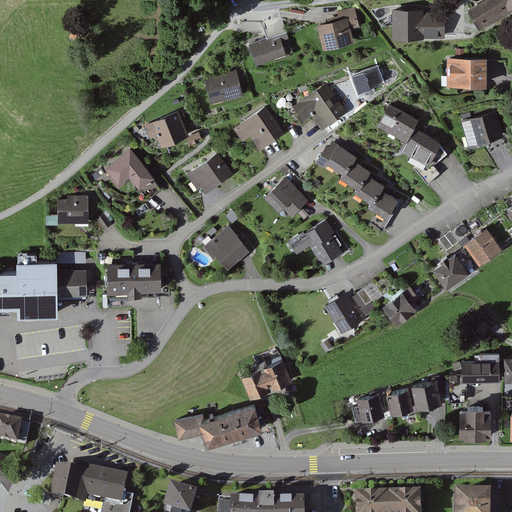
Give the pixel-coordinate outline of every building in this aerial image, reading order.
[(511,0),(491,0),(476,10),(490,31),(511,16),(511,0)] [(424,10),(392,9),(392,38),(444,39),(444,14),(424,14),(424,10)] [(360,13),(323,27),(331,51),(360,40),(357,30),(365,27),(360,13)] [(274,35),(255,43),(264,65),(292,54),(285,38),(291,35),(286,24),(271,30),(274,35)] [(496,57),(454,59),(455,88),(497,86),(496,57)] [(241,68),(209,78),(217,104),(249,94),(241,68)] [(352,77),(358,96),(371,92),(369,87),(383,82),(378,68),(352,77)] [(329,84),(297,106),(308,122),(316,117),(325,130),(350,113),(329,84)] [(427,119),(394,105),(384,129),(410,140),(406,151),(438,165),(448,142),(422,130),(427,119)] [(289,133),(268,106),(238,130),(247,142),(255,135),(267,150),(289,133)] [(182,109),(149,126),(156,138),(163,135),(169,148),(195,135),(182,109)] [(500,110),(466,121),(474,147),(509,136),(500,110)] [(334,146),(331,144),(320,164),(330,170),(332,167),(350,177),(366,187),(362,194),(378,203),(375,208),(395,220),(407,200),(390,189),(392,184),(377,175),(379,171),(361,160),(364,156),(338,140),(334,146)] [(162,176),(134,146),(112,167),(119,174),(115,178),(125,189),(137,177),(149,189),(162,176)] [(220,153),(192,176),(204,190),(208,186),(213,192),(237,172),(220,153)] [(289,176),(270,197),(294,219),(313,198),(289,176)] [(69,197),(62,198),(64,222),(94,220),(95,217),(93,193),(69,195),(69,197)] [(330,217),(295,242),(303,253),(315,245),(327,263),(347,249),(337,235),(341,233),(330,217)] [(231,223),(211,242),(235,268),(256,249),(231,223)] [(511,243),(499,226),(477,243),(494,264),(511,250),(511,243)] [(467,251),(445,268),(460,288),(482,272),(467,251)] [(0,304),(31,303),(32,314),(71,312),(70,294),(93,293),(92,269),(66,270),(66,259),(26,261),(26,269),(0,270),(0,304)] [(168,261),(116,265),(117,292),(137,291),(137,297),(154,296),(153,291),(170,290),(168,261)] [(357,282),(364,306),(377,302),(372,283),(378,281),(377,277),(357,282)] [(417,283),(394,304),(411,323),(429,307),(425,302),(430,297),(417,283)] [(330,306),(331,307),(341,322),(343,320),(350,331),(368,320),(351,293),(330,306)] [(481,312),(465,331),(480,344),(496,326),(481,312)] [(331,339),(324,344),(330,352),(337,347),(331,339)] [(511,357),(465,361),(466,383),(511,379),(511,357)] [(289,359),(250,375),(259,398),(298,382),(289,359)] [(443,380),(419,385),(424,409),(448,403),(443,380)] [(415,389),(393,393),(397,414),(419,410),(415,389)] [(384,393),(360,399),(366,421),(389,416),(384,393)] [(204,422),(202,415),(176,421),(179,438),(203,433),(207,446),(261,429),(254,407),(204,422)] [(500,408),(468,409),(468,438),(501,438),(500,408)] [(0,441),(19,445),(23,422),(0,417),(0,441)] [(95,472),(64,466),(57,499),(93,506),(94,497),(109,500),(107,511),(135,511),(138,497),(132,495),(136,476),(96,468),(95,472)] [(191,511),(197,491),(170,484),(163,510),(169,511),(191,511)] [(422,511),(421,487),(355,491),(355,511),(422,511)] [(489,511),(490,493),(457,492),(456,511),(489,511)] [(303,511),(304,497),(229,498),(229,511),(303,511)]
